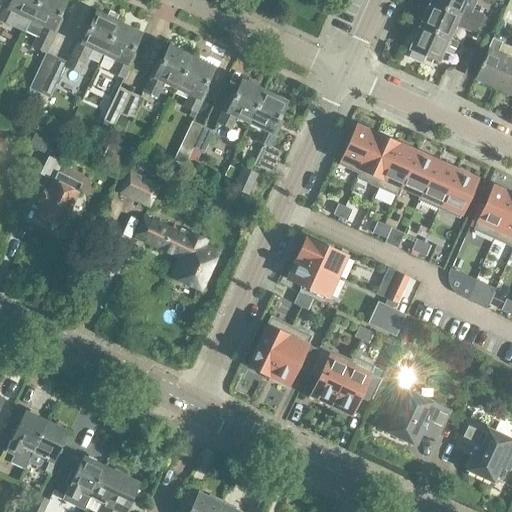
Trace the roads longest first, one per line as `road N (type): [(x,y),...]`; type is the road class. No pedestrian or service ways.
road 1 (residential): [(197,409),(348,75)]
road 2 (tertiary): [(414,511),(197,409)]
road 3 (tertiary): [(197,409),(0,316)]
road 4 (residential): [(348,75),(183,0)]
road 5 (residential): [(511,147),(348,75)]
